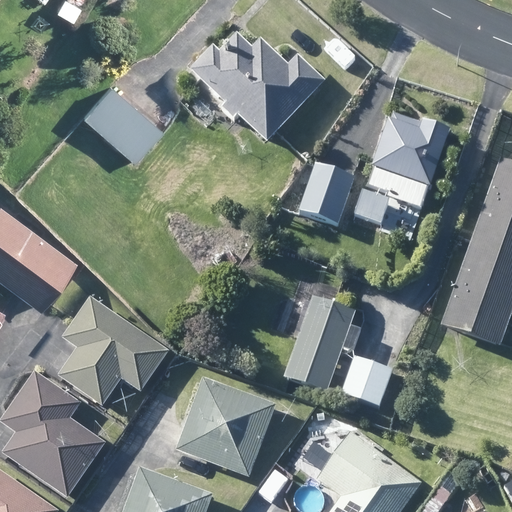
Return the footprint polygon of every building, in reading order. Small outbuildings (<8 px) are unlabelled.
[(80,7),(84,0),(68,0),(67,0),(65,0),(58,12),(75,21),(82,8),(80,7)] [(270,50),(266,46),(258,54),(241,38),(226,54),(223,57),(217,52),(195,75),(229,107),(225,110),(238,123),(242,119),(271,147),(329,86),(303,61),(292,71),(281,60),(275,55),(270,50)] [(136,162),(164,130),(115,86),(86,118),(136,162)] [(219,112),(200,96),(187,111),(207,128),(219,112)] [(424,127),(416,125),(396,118),(376,173),(378,173),(372,191),(390,197),(389,201),(394,203),(420,212),(425,214),(454,135),(429,126),(428,129),(424,127)] [(475,246),(511,258),(511,163),(504,161),(475,246)] [(355,182),(318,169),(302,217),(339,229),(355,182)] [(235,205),(253,220),(264,208),(246,192),(235,205)] [(383,233),(393,204),(367,195),(353,236),(380,244),(383,233)] [(0,278),(42,310),(46,306),(78,264),(2,207),(0,209),(0,278)] [(511,328),(511,258),(475,246),(446,330),(504,351),(511,328)] [(81,353),(62,380),(106,411),(125,383),(143,395),(171,354),(93,300),(75,327),(64,342),(81,353)] [(358,315),(334,306),(317,300),(302,340),(288,382),(293,383),(330,396),(353,327),(358,315)] [(396,373),(392,372),(357,360),(341,405),(351,409),(353,410),(357,401),(383,410),(396,373)] [(7,456),(70,501),(109,446),(74,421),(84,407),(39,376),(9,419),(4,425),(20,437),(7,456)] [(180,454),(209,464),(253,479),(279,407),(206,382),(190,426),(180,454)] [(406,511),(424,487),(384,459),(354,437),(322,481),(321,484),(327,487),(344,500),(335,511),(406,511)] [(0,511),(58,511),(0,470),(0,511)] [(211,511),(216,498),(149,473),(144,471),(129,511),(211,511)]
